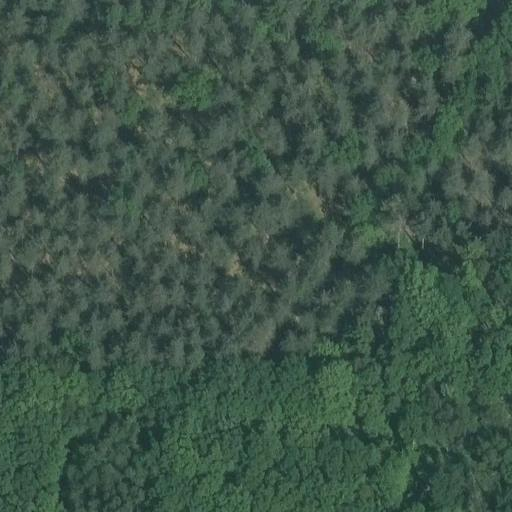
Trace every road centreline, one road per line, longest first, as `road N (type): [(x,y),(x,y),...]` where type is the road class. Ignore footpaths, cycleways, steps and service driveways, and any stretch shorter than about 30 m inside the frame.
road 1 (unknown): [(367,511),(352,342),(395,243),(490,108),(509,0)]
road 2 (unknown): [(0,408),(41,427),(262,489)]
